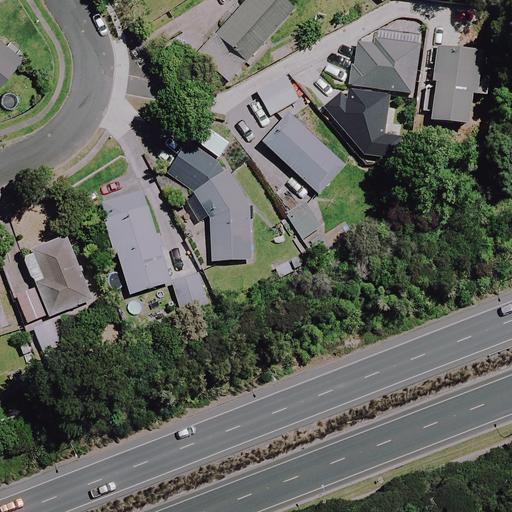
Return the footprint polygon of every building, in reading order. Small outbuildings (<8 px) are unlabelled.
[(281,0),(252,0),(217,39),(198,60),(227,86),(247,64),(295,11),(281,0)] [(427,26),(393,14),(383,44),(417,56),(427,26)] [(0,43),(0,86),(21,61),(16,57),(19,53),(7,42),(3,46),(0,43)] [(398,58),(356,50),(350,85),(342,83),(337,110),(347,111),(345,122),(380,129),(386,99),(404,103),(408,78),(394,76),(398,58)] [(300,102),(286,77),(257,94),(270,119),(300,102)] [(344,170),(290,119),(264,146),(318,198),(344,170)] [(178,213),(185,223),(192,219),(197,226),(207,220),(208,222),(211,264),(249,262),(251,205),(219,167),(188,145),(170,171),(197,200),(178,213)] [(105,203),(141,190),(134,171),(98,184),(105,203)] [(321,231),(305,204),(286,215),(302,242),(321,231)] [(169,282),(161,250),(148,211),(106,225),(131,298),(170,285),(169,282)] [(91,303),(66,239),(32,253),(33,256),(24,259),(49,320),(91,303)] [(32,288),(15,295),(27,325),(44,318),(32,288)] [(60,322),(33,330),(44,367),(71,359),(60,322)]
